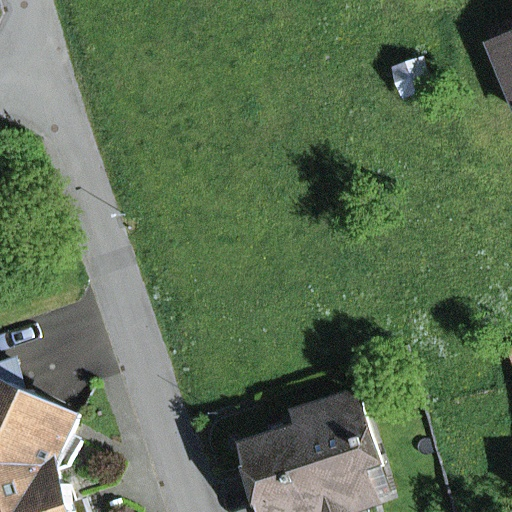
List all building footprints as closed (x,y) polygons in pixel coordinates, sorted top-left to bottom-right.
[(511,41),(496,48),(511,87),(511,41)] [(423,57),(398,68),(410,98),(436,87),(423,57)] [(0,384),(0,476),(51,459),(54,470),(78,417),(2,384),(0,384)] [(308,433),(246,452),(265,511),(370,511),(409,500),(375,394),(302,417),(308,433)] [(0,511),(69,511),(54,470),(51,459),(0,476),(0,511)]
